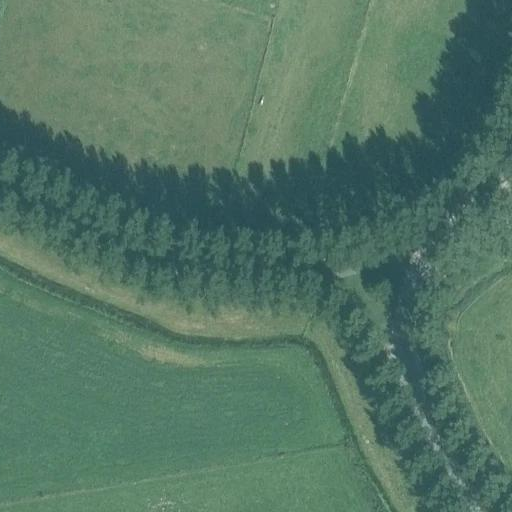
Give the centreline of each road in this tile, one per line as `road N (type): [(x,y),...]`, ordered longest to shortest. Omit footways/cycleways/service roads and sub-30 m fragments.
road 1 (unclassified): [(302,284),(174,280),(0,201)]
road 2 (unclassified): [(471,511),(404,380)]
road 3 (unclassified): [(302,284),(356,319),(404,380)]
road 4 (unclassified): [(404,380),(407,305),(435,246)]
road 5 (unclassified): [(435,246),(302,284)]
